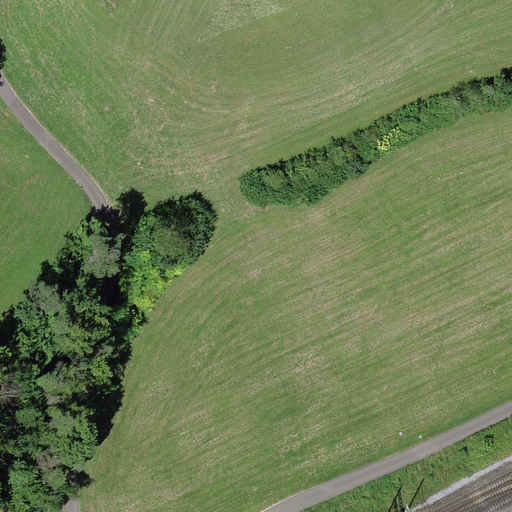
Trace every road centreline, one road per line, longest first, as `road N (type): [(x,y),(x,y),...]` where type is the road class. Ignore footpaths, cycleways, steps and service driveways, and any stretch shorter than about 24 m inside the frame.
road 1 (track): [(0,85),(87,186),(107,223),(105,282),(72,417),(72,511)]
road 2 (track): [(511,406),(283,511)]
